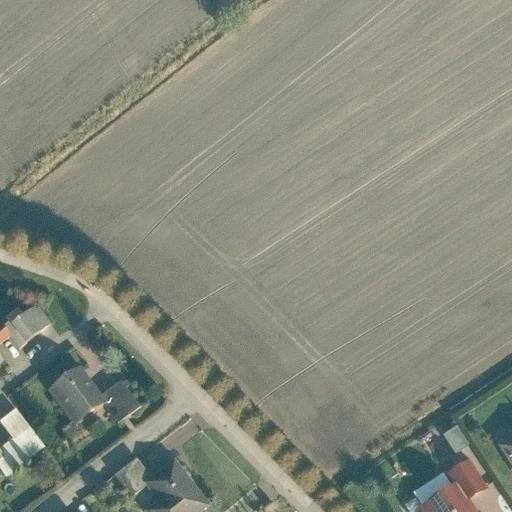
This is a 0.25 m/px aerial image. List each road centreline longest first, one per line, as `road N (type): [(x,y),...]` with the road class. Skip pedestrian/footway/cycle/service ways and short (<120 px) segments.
road 1 (residential): [(200,401),(53,511)]
road 2 (residential): [(312,511),(200,401)]
road 3 (residential): [(0,397),(114,315)]
road 4 (residential): [(114,315),(69,281),(0,255)]
road 5 (residential): [(200,401),(114,315)]
